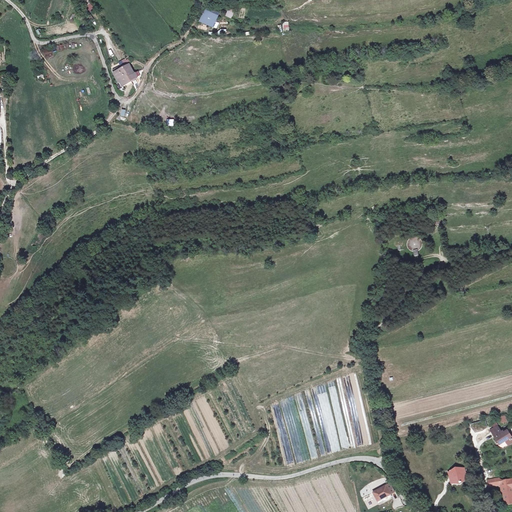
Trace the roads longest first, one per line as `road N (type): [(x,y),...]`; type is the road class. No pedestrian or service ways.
road 1 (unclassified): [(138,511),(216,474),(280,478),(356,458),(386,467),(420,511)]
road 2 (residential): [(7,0),(37,41),(90,35),(120,100)]
road 3 (track): [(213,0),(186,36),(147,65),(134,96),(120,100)]
road 4 (track): [(12,184),(98,129),(120,100)]
road 5 (track): [(369,346),(365,358),(386,438),(380,462)]
